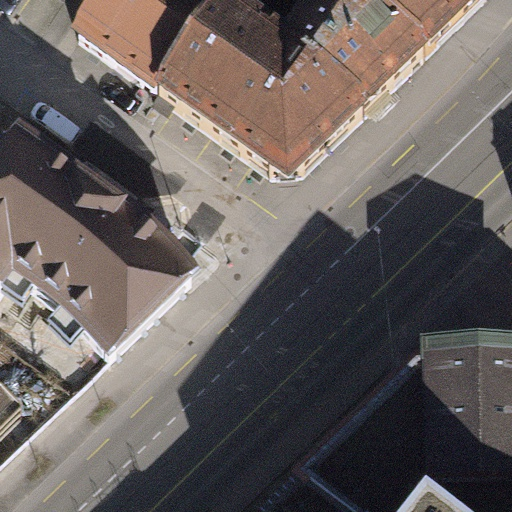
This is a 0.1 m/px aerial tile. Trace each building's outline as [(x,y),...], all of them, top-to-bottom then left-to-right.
[(96,0),(67,43),(152,104),(214,13),(195,0),(96,0)] [(460,0),(307,0),(305,4),(389,67),(460,0)] [(344,109),(389,67),(305,4),(271,53),(344,109)] [(344,109),(271,53),(214,13),(152,104),(264,183),(344,109)] [(0,281),(20,296),(96,192),(7,127),(0,136),(0,281)] [(146,229),(96,192),(20,296),(57,324),(91,355),(187,264),(146,229)] [(511,511),(511,372),(448,374),(448,371),(446,371),(444,368),(444,365),(428,365),(429,378),(418,379),(278,511),(511,511)] [(0,441),(22,423),(0,397),(0,441)]
